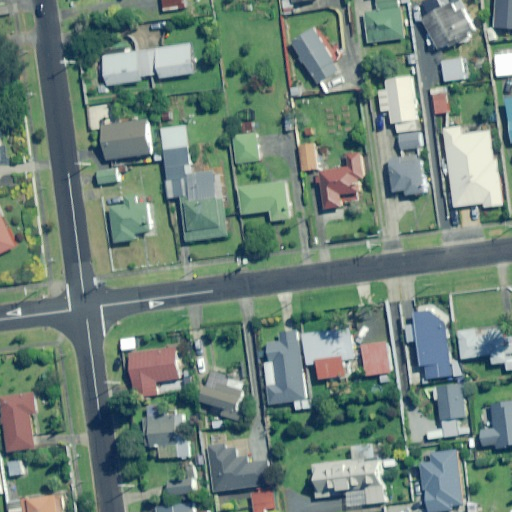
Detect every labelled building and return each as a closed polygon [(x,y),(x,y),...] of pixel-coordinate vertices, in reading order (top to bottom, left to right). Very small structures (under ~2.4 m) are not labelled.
[(185,12),(183,0),(162,0),(164,14),(185,12)] [(402,4),(408,4),(407,0),(375,0),(377,12),(365,13),(368,44),(406,39),(402,4)] [(511,0),(496,0),(495,28),(511,29),(511,0)] [(439,2),(428,8),(431,14),(423,18),(440,50),(449,45),(451,48),(455,46),(477,35),(460,1),(443,10),(439,2)] [(341,71),(315,30),(293,43),(319,85),(341,71)] [(160,75),(160,79),(195,75),(192,44),(156,49),(103,55),(106,86),(142,82),(141,77),(160,75)] [(511,75),(511,50),(496,51),(498,77),(511,75)] [(466,79),(462,59),(443,62),(446,83),(466,79)] [(392,111),(394,126),(397,126),(398,132),(420,130),(413,77),(388,80),(389,92),(381,93),(383,112),(392,111)] [(450,113),(447,94),(434,96),(436,115),(450,113)] [(291,129),(291,115),(279,115),(279,129),(291,129)] [(154,155),(149,120),(103,126),(108,161),(154,155)] [(193,175),(187,127),(162,130),(169,181),(167,181),(169,200),(182,198),(188,242),(229,237),(224,198),(219,198),(216,172),(193,175)] [(463,136),(462,128),(445,130),(455,208),(485,204),(486,208),(505,206),(499,159),(495,160),(492,132),(463,136)] [(422,148),(421,133),(400,136),(402,151),(422,148)] [(261,161),(257,134),(233,137),(237,164),(261,161)] [(320,170),(316,144),(300,146),(304,172),(320,170)] [(359,193),(357,181),(366,180),(362,154),(349,156),(350,167),(320,172),(326,210),(343,207),(341,195),(359,193)] [(422,157),(392,160),(395,192),(407,191),(408,196),(425,194),(422,157)] [(118,169),(98,171),(100,185),(120,183),(118,169)] [(292,220),(287,183),(240,188),(243,215),(272,212),(273,222),(292,220)] [(125,201),(126,206),(112,208),(116,243),(138,240),(137,234),(152,232),(148,198),(125,201)] [(0,255),(18,247),(0,206),(0,255)] [(454,376),(447,324),(430,310),(415,311),(422,367),(427,366),(429,379),(454,376)] [(511,325),(477,330),(460,332),(464,359),(493,356),(494,365),(507,363),(508,371),(511,370),(511,325)] [(357,359),(353,329),(305,335),(309,366),(319,364),(321,380),(349,376),(347,360),(357,359)] [(268,343),(269,349),(259,350),(261,360),(270,359),(271,364),(262,366),(264,376),(275,375),(276,385),(267,386),(270,405),(295,402),(296,410),(309,408),(298,331),(280,334),(281,341),(268,343)] [(393,373),(388,342),(363,345),(367,376),(393,373)] [(182,379),(178,348),(132,353),(137,396),(160,393),(159,382),(182,379)] [(205,362),(196,363),(197,383),(206,383),(205,362)] [(222,416),(235,420),(240,421),(243,411),(238,409),(246,385),(226,378),(227,376),(212,371),(202,402),(225,409),(222,416)] [(458,419),(467,418),(462,384),(438,387),(444,430),(427,432),(428,440),(469,434),(468,426),(459,427),(458,419)] [(41,412),(38,392),(2,397),(10,453),(40,449),(34,413),(41,412)] [(511,403),(493,405),(496,429),(483,431),(484,446),(498,445),(498,448),(511,446),(511,403)] [(150,405),(151,417),(146,417),(147,448),(162,447),(163,459),(192,457),(191,442),(187,442),(186,415),(165,416),(165,404),(150,405)] [(210,415),(200,415),(200,430),(210,430),(210,415)] [(249,464),(245,441),(208,446),(214,493),(273,485),(270,461),(249,464)] [(372,459),(370,446),(353,448),(354,460),(313,466),(317,499),(337,496),(337,492),(354,490),(355,494),(368,493),(370,505),(387,503),(385,486),(379,487),(377,475),(382,474),(380,458),(372,459)] [(441,511),(465,509),(458,450),(432,454),(433,463),(421,464),(425,491),(427,490),(429,511),(441,511)] [(25,475),(23,461),(10,463),(12,476),(25,475)] [(196,479),(172,482),(174,496),(198,493),(196,479)] [(253,494),(255,511),(266,511),(266,510),(279,508),(276,487),(261,490),(261,492),(253,494)] [(63,511),(62,496),(9,502),(10,511),(63,511)] [(195,511),(194,503),(157,508),(157,511),(210,511),(211,510),(195,511)] [(477,511),(476,503),(468,503),(468,511),(477,511)]
